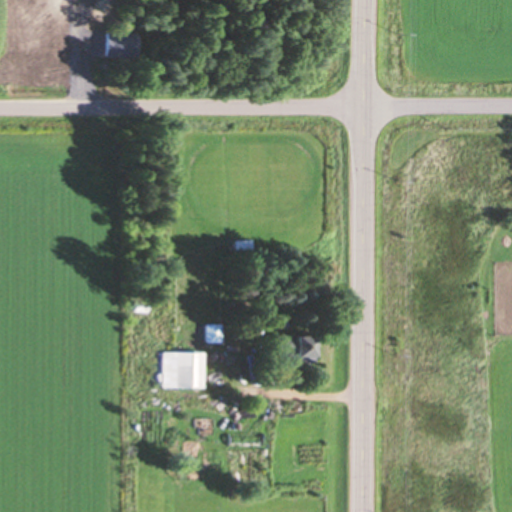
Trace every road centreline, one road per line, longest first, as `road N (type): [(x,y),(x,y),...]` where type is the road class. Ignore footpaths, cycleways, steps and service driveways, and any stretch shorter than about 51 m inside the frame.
road 1 (residential): [(511,106),(0,108)]
road 2 (primary): [(362,511),(363,0)]
